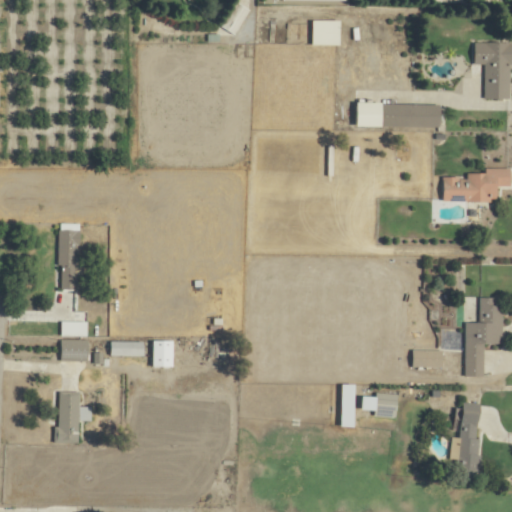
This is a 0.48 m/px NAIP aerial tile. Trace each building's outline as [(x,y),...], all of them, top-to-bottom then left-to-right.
[(233,33),(248,8),(236,1),(221,26),(233,33)] [(339,44),(339,19),(311,19),(311,44),(339,44)] [(483,64),(482,98),(508,98),(509,61),(511,60),(511,41),(474,41),(473,63),(483,64)] [(439,126),(439,102),(355,103),(355,126),(439,126)] [(510,168),(483,167),(483,173),(465,173),(465,177),(442,176),(441,200),(496,200),(496,185),(510,185),(510,168)] [(78,223),(58,222),(57,288),(74,288),(75,274),(81,274),(81,257),(77,257),(78,223)] [(501,343),(501,304),(494,304),(494,297),(478,296),(478,322),(464,322),(464,375),(483,376),(483,343),(501,343)] [(86,336),(86,321),(58,320),(58,335),(86,336)] [(58,359),(86,360),(87,339),(59,338),(58,359)] [(151,366),(172,366),(172,339),(151,339),(151,366)] [(142,355),(142,341),(109,340),(109,355),(142,355)] [(442,366),(441,348),(411,349),(411,366),(442,366)] [(353,426),(353,384),(340,383),(339,426),(353,426)] [(78,405),(78,391),(57,391),(56,426),(53,426),(52,442),(77,443),(77,420),(89,420),(90,406),(78,405)] [(360,409),(372,409),(372,416),(395,416),(396,393),(377,392),(377,396),(361,395),(360,409)] [(480,403),(459,401),(458,415),(460,415),(458,437),(450,436),(449,447),(458,448),(455,474),(478,477),(480,454),(475,453),(480,403)]
